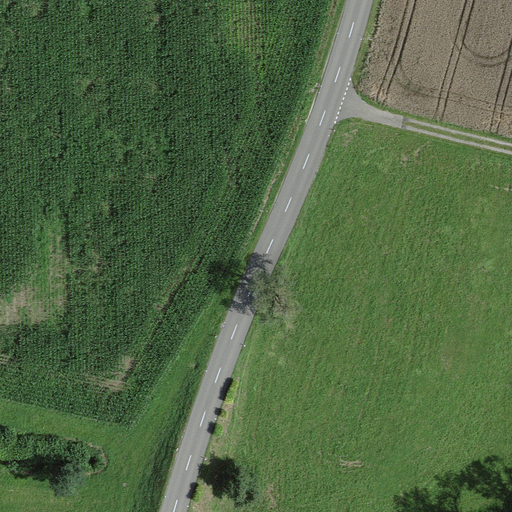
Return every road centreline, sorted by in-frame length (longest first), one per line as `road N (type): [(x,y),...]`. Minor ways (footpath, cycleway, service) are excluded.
road 1 (tertiary): [(172,511),(357,0)]
road 2 (track): [(326,102),(511,149)]
